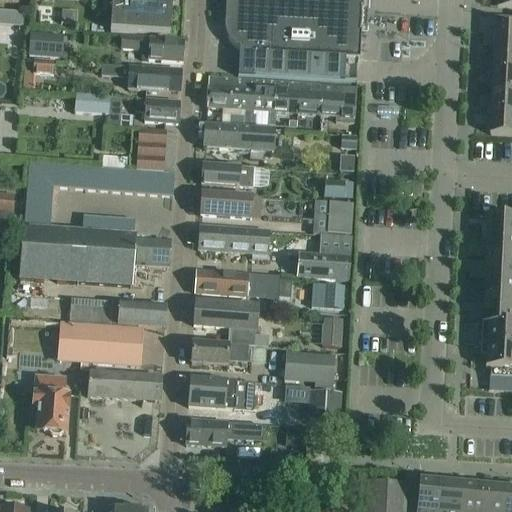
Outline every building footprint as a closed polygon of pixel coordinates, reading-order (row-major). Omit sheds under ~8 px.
[(111,0),(109,31),(169,35),(171,0),(111,0)] [(237,50),(239,51),(241,52),(244,53),(247,54),(250,55),(252,55),(358,61),(360,33),(358,32),(359,25),(359,21),(359,17),(359,9),(361,9),(361,0),(224,0),(224,18),(224,20),(224,23),(224,25),(224,28),(224,31),(225,33),(226,36),(227,38),(228,40),(229,42),(231,45),(233,46),(235,48),(237,50)] [(511,9),(511,0),(496,0),(496,9),(511,9)] [(0,26),(20,28),(21,14),(0,12),(0,26)] [(511,29),(495,28),(494,50),(511,50),(511,29)] [(70,33),(69,43),(82,44),(83,34),(70,33)] [(30,34),(28,57),(45,58),(60,60),(62,37),(48,36),(30,34)] [(121,38),(121,51),(147,53),(147,63),(181,66),(183,42),(148,40),(121,38)] [(511,50),(494,50),(492,72),(511,72),(511,50)] [(34,61),(33,77),(35,77),(53,79),(54,63),(45,62),(34,61)] [(126,92),(179,96),(181,72),(101,66),(100,77),(116,78),(116,80),(127,81),(126,92)] [(492,93),(511,94),(511,72),(492,72),(492,93)] [(208,79),(205,111),(206,111),(222,112),(221,124),(243,126),(250,126),(251,114),(252,105),(253,82),(238,81),(208,79)] [(251,114),(250,126),(255,127),(273,128),(273,127),(274,116),(274,109),(276,84),(253,82),(252,105),(251,114)] [(274,116),(273,127),(274,127),(282,128),(283,116),(299,117),(301,85),(276,84),(274,109),(274,116)] [(301,85),(299,117),(319,119),(320,108),(321,87),(301,85)] [(320,108),(319,119),(334,120),(334,126),(353,127),(355,89),(347,88),(343,88),(321,87),(320,108)] [(511,94),(492,93),(491,115),(511,115),(511,94)] [(73,110),(73,114),(107,117),(109,99),(74,96),(74,99),(73,110)] [(107,117),(106,128),(120,129),(122,100),(109,99),(107,117)] [(179,104),(144,101),(135,101),(135,111),(143,111),(142,125),(177,127),(179,104)] [(489,137),(511,138),(511,115),(491,115),(489,137)] [(203,127),(202,151),(203,151),(204,151),(249,154),(249,161),(262,162),(262,155),(263,155),(273,155),(274,132),(205,127),(204,127),(203,127)] [(164,146),(165,133),(139,130),(138,144),(164,146)] [(355,152),(356,138),(340,137),(340,151),(355,152)] [(163,160),(164,146),(138,144),(136,158),(163,160)] [(125,170),(126,159),(101,157),(100,168),(112,169),(124,170),(125,170)] [(162,174),(163,160),(136,158),(135,171),(137,171),(149,172),(161,173),(162,174)] [(340,158),(339,174),(353,174),(353,159),(340,158)] [(28,162),(25,200),(51,202),(52,189),(45,188),(47,164),(28,162)] [(47,164),(45,188),(52,189),(73,190),(75,166),(47,164)] [(86,191),(88,167),(75,166),(73,190),(86,191)] [(201,166),(200,188),(201,188),(202,188),(238,191),(238,189),(252,190),(252,188),(257,189),(259,189),(259,188),(260,170),(259,170),(253,170),(240,168),(203,166),(202,166),(201,166)] [(98,192),(100,168),(88,167),(86,191),(98,192)] [(110,193),(112,169),(100,168),(98,192),(110,193)] [(122,194),(124,170),(112,169),(110,193),(122,194)] [(135,171),(125,170),(124,170),(122,194),(135,195),(137,171),(135,171)] [(147,196),(149,172),(137,171),(135,195),(147,196)] [(159,197),(161,173),(149,172),(147,196),(159,197)] [(174,174),(162,174),(161,173),(159,197),(172,198),(174,174)] [(344,183),(323,182),(322,201),(343,202),(342,204),(351,205),(352,184),(344,184),(344,183)] [(197,219),(250,223),(250,222),(259,222),(260,200),(252,199),(252,198),(199,194),(197,219)] [(0,213),(12,215),(14,197),(0,195),(0,213)] [(25,200),(24,215),(50,217),(51,202),(25,200)] [(329,204),(327,234),(350,236),(353,206),(329,204)] [(0,235),(10,236),(12,215),(0,213),(0,235)] [(24,215),(23,228),(49,230),(50,217),(24,215)] [(82,216),(81,233),(107,235),(108,218),(82,216)] [(511,217),(485,217),(484,237),(511,238),(511,217)] [(108,218),(107,235),(133,237),(134,220),(108,218)] [(21,237),(19,281),(131,289),(132,269),(169,271),(170,244),(148,242),(149,238),(141,238),(133,237),(107,235),(81,233),(49,230),(23,228),(23,230),(23,238),(21,237)] [(196,254),(224,256),(225,230),(198,228),(196,254)] [(225,230),(224,256),(252,258),(252,261),(268,262),(270,234),(225,230)] [(299,255),(298,267),(320,269),(319,282),(334,283),(340,284),(348,284),(351,239),(320,236),(318,256),(299,255)] [(511,238),(484,237),(483,257),(511,258),(511,238)] [(511,258),(483,257),(482,280),(511,282),(511,258)] [(297,280),(319,282),(320,269),(298,267),(297,280)] [(194,273),(193,297),(195,297),(246,300),(246,299),(277,301),(278,300),(290,301),(291,283),(279,283),(279,278),(269,278),(197,273),(194,273)] [(511,282),(482,280),(481,304),(511,305),(511,282)] [(317,312),(333,313),(334,283),(319,282),(317,312)] [(71,323),(70,324),(78,325),(79,323),(116,326),(165,330),(167,308),(70,301),(69,323),(71,323)] [(225,333),(224,346),(247,349),(254,349),(258,308),(194,302),(191,330),(225,333)] [(511,305),(481,304),(480,326),(485,327),(511,325),(511,305)] [(340,351),(341,323),(322,322),(320,350),(340,351)] [(511,325),(485,327),(484,348),(511,349),(511,325)] [(60,326),(57,364),(139,370),(139,369),(141,332),(60,326)] [(226,365),(246,366),(247,349),(224,346),(191,345),(190,368),(226,370),(226,365)] [(489,370),(511,371),(511,349),(484,348),(483,370),(489,370)] [(314,381),(314,389),(332,391),(335,359),(285,355),(283,383),(295,383),(295,380),(314,381)] [(511,371),(489,370),(489,379),(488,393),(511,394),(511,371)] [(89,374),(88,399),(161,404),(162,379),(89,374)] [(35,434),(49,435),(51,438),(59,438),(61,436),(64,436),(67,398),(62,398),(63,382),(35,379),(33,396),(33,395),(32,408),(37,409),(35,434)] [(189,381),(188,408),(234,410),(234,412),(253,413),(255,384),(235,382),(189,381)] [(284,388),(283,405),(307,407),(309,390),(284,388)] [(309,393),(307,424),(338,426),(340,394),(309,393)] [(185,423),(183,447),(225,449),(225,441),(262,443),(263,426),(185,423)] [(303,448),(306,448),(307,428),(287,427),(285,448),(294,448),(294,454),(303,454),(303,448)] [(324,433),(312,432),(311,453),(323,454),(324,433)] [(414,511),(437,511),(440,482),(417,480),(414,511)] [(440,482),(437,511),(460,511),(462,484),(440,482)] [(462,484),(460,511),(481,511),(483,486),(462,484)] [(404,511),(406,488),(364,486),(362,511),(404,511)] [(483,486),(481,511),(503,511),(505,488),(483,486)] [(511,511),(511,488),(505,488),(503,511),(511,511)]
